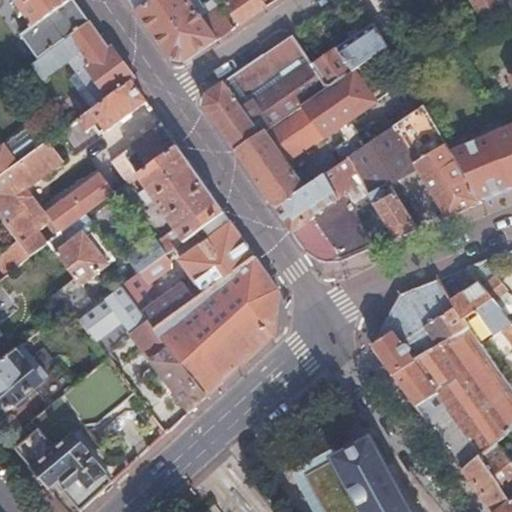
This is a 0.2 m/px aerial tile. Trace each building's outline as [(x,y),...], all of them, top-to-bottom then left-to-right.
[(70,37),(90,22),(74,0),(12,0),(32,27),(21,35),(39,60),(49,53),(70,37)] [(129,0),(137,10),(152,0),(129,0)] [(184,64),(233,30),(219,10),(217,7),(203,14),(202,17),(201,17),(197,11),(202,8),(196,0),(195,0),(191,3),(189,0),(152,0),(137,10),(155,36),(173,61),(184,64)] [(241,25),(265,8),(259,0),(230,0),(225,3),(227,5),(241,25)] [(499,0),(470,0),(481,16),(501,4),(499,0)] [(511,0),(499,0),(501,4),(511,21),(511,0)] [(233,30),(241,25),(227,5),(219,10),(233,30)] [(70,77),(94,109),(133,81),(134,80),(115,53),(91,22),(90,22),(70,37),(89,63),(70,77)] [(327,89),(368,61),(374,57),(388,47),(375,25),(313,67),(327,89)] [(217,124),(236,152),(327,89),(313,67),(292,36),(207,94),(204,106),(217,124)] [(388,47),(374,57),(383,71),(397,62),(388,47)] [(39,60),(35,63),(38,68),(52,58),(49,53),(39,60)] [(276,209),(306,189),(289,164),(378,103),(378,101),(389,94),(368,61),(327,89),(236,152),(258,183),(276,209)] [(511,84),(511,127),(452,155),(480,203),(511,189),(511,76),(509,79),(511,84)] [(105,127),(144,98),(133,81),(94,109),(78,121),(84,128),(98,117),(105,127)] [(399,106),(374,123),(383,136),(395,128),(408,119),(399,106)] [(424,108),(408,119),(395,128),(416,164),(446,146),(424,108)] [(344,162),(350,159),(368,146),(383,136),(374,123),(374,122),(335,148),(344,162)] [(114,163),(128,183),(138,175),(178,146),(164,126),(114,163)] [(383,136),(368,146),(392,186),(397,195),(403,191),(424,179),(416,164),(395,128),(383,136)] [(46,243),(48,242),(86,214),(115,192),(102,174),(46,216),(42,210),(24,187),(60,160),(47,143),(38,150),(24,160),(14,168),(0,177),(0,181),(6,190),(0,194),(0,216),(10,229),(26,217),(46,243)] [(204,227),(225,213),(202,180),(178,146),(138,175),(146,187),(138,192),(145,203),(148,202),(150,205),(156,201),(174,228),(167,233),(169,235),(177,247),(204,227)] [(368,146),(350,159),(363,181),(372,197),(392,186),(368,146)] [(416,164),(424,179),(446,217),(480,203),(452,155),(446,146),(416,164)] [(0,177),(14,168),(1,151),(0,151),(0,177)] [(363,181),(350,159),(344,162),(306,189),(276,209),(296,238),(305,252),(306,251),(316,260),(327,263),(340,261),(372,246),(346,192),(363,181)] [(392,186),(372,197),(396,238),(417,229),(400,200),(397,195),(392,186)] [(205,294),(256,257),(238,232),(225,213),(204,227),(212,237),(180,260),(205,294)] [(86,214),(48,242),(78,282),(81,286),(108,266),(124,286),(156,262),(138,239),(111,258),(99,241),(94,245),(87,236),(93,232),(95,226),(86,214)] [(0,255),(0,267),(6,275),(31,255),(46,243),(26,217),(10,229),(18,240),(0,255)] [(160,241),(169,253),(177,247),(169,235),(160,241)] [(124,286),(157,329),(196,300),(183,282),(171,291),(162,300),(151,283),(172,268),(172,261),(167,254),(156,262),(124,286)] [(157,329),(207,396),(251,355),(252,356),(266,342),(274,336),(278,289),(256,257),(205,294),(196,300),(157,329)] [(495,277),(482,287),(492,300),(505,289),(495,277)] [(451,300),(437,281),(437,280),(401,294),(373,344),(387,364),(395,375),(455,337),(442,316),(456,307),(451,300)] [(78,318),(96,306),(86,292),(81,286),(78,282),(60,295),(69,307),(78,318)] [(482,287),(479,284),(451,300),(456,307),(442,316),(455,337),(469,327),(463,319),(477,311),(483,321),(493,336),(502,331),(511,343),(511,322),(492,300),(482,287)] [(469,327),(471,330),(483,321),(477,311),(463,319),(469,327)] [(497,443),(511,431),(511,388),(471,330),(469,327),(455,337),(395,375),(429,422),(463,470),(497,443)] [(134,346),(186,415),(207,396),(157,329),(134,346)] [(85,379),(109,359),(91,335),(66,357),(85,379)] [(0,364),(0,417),(42,383),(41,381),(47,376),(23,345),(0,364)] [(99,423),(136,394),(109,359),(85,379),(63,396),(87,427),(99,423)] [(80,511),(113,482),(74,435),(57,450),(39,430),(16,448),(42,480),(49,489),(63,478),(69,487),(63,491),(80,511)] [(410,511),(395,483),(371,440),(335,459),(363,511),(410,511)] [(511,511),(511,462),(497,443),(463,470),(493,511),(511,511)] [(323,465),(349,511),(363,511),(335,459),(323,465)] [(334,511),(349,511),(323,465),(312,471),(334,511)]
